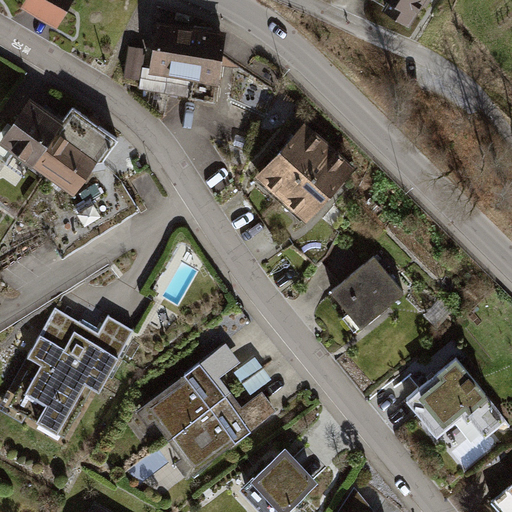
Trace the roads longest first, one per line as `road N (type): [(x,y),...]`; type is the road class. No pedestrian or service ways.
road 1 (residential): [(0,28),(121,102),(171,152),(215,221),(440,511)]
road 2 (tertiary): [(223,0),(311,64),(511,268)]
road 3 (residential): [(419,52),(299,0)]
